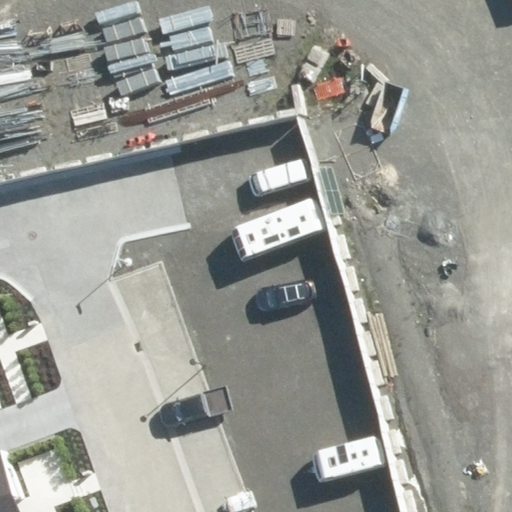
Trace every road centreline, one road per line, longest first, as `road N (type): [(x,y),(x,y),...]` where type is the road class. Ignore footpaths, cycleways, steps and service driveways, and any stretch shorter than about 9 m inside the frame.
road 1 (residential): [(48,220),(511,121)]
road 2 (residential): [(48,220),(140,511)]
